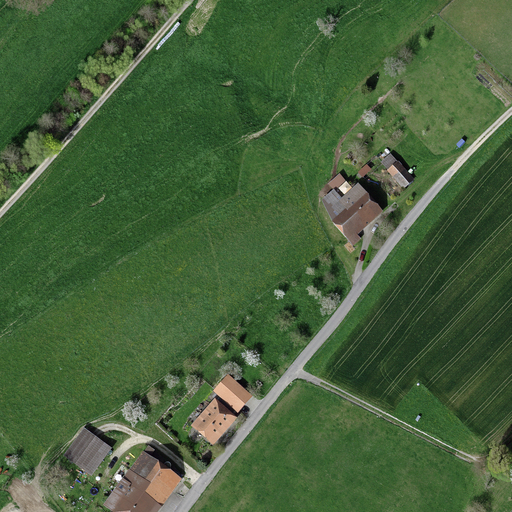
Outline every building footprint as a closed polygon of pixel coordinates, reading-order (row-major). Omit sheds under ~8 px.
[(403,189),(414,179),(390,154),(380,164),(403,189)] [(348,238),(382,208),(360,183),(326,213),(348,238)] [(217,441),(242,413),(223,397),(198,424),(217,441)] [(116,445),(87,423),(65,451),(96,474),(116,445)] [(115,511),(157,511),(186,473),(153,450),(111,509),(115,511)]
